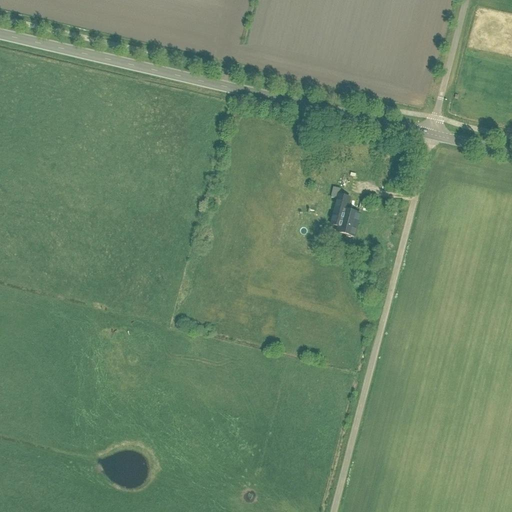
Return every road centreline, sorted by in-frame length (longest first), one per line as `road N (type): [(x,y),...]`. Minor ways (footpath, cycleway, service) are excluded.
road 1 (tertiary): [(430,134),(0,35)]
road 2 (unclassified): [(333,511),(430,134)]
road 3 (unclassified): [(430,134),(465,0)]
